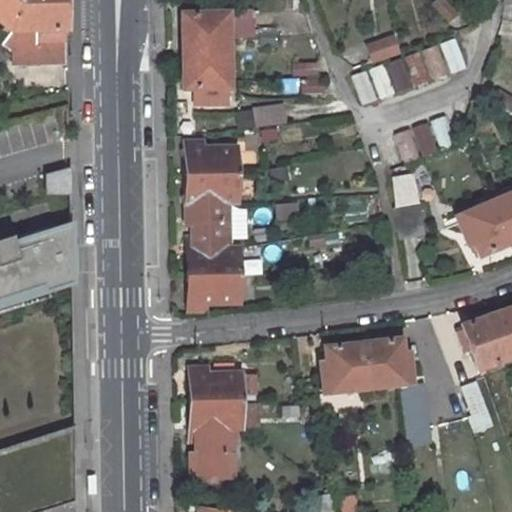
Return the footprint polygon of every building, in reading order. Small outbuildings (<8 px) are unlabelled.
[(0,0),(0,23),(11,31),(21,0),(0,0)] [(21,0),(11,31),(2,41),(11,50),(18,50),(37,49),(37,42),(66,42),(65,0),(21,0)] [(184,88),(196,88),(197,103),(230,102),(228,6),(199,7),(199,14),(182,14),(184,88)] [(372,63),(399,54),(394,37),(366,47),(372,63)] [(66,63),(66,42),(37,42),(37,49),(18,50),(18,63),(66,63)] [(253,123),(283,119),(280,100),(250,105),(253,123)] [(189,311),(207,311),(206,304),(240,304),(239,249),(231,249),(231,241),(249,239),(248,210),(240,211),(236,208),(230,208),(230,201),(239,201),(238,148),(203,148),(203,142),(185,142),(187,225),(193,225),(194,236),(187,237),(189,311)] [(70,170),(46,176),(46,194),(70,194),(70,170)] [(412,174),(390,179),(395,208),(418,203),(412,174)] [(511,195),(444,225),(446,231),(458,226),(468,249),(473,246),(478,259),(511,244),(511,195)] [(395,208),(392,209),(399,241),(424,235),(418,203),(395,208)] [(0,299),(43,286),(44,293),(72,284),(70,227),(13,245),(11,238),(0,242),(0,299)] [(511,309),(459,328),(474,373),(511,359),(511,309)] [(308,390),(309,397),(422,385),(422,378),(410,379),(407,354),(400,355),(399,342),(323,349),(324,364),(318,364),(320,389),(308,390)] [(198,453),(191,454),(193,478),(234,476),(234,429),(243,428),(241,374),(208,375),(206,368),(191,369),(192,443),(198,442),(198,453)] [(0,511),(49,511),(75,504),(74,428),(0,451),(0,511)]
